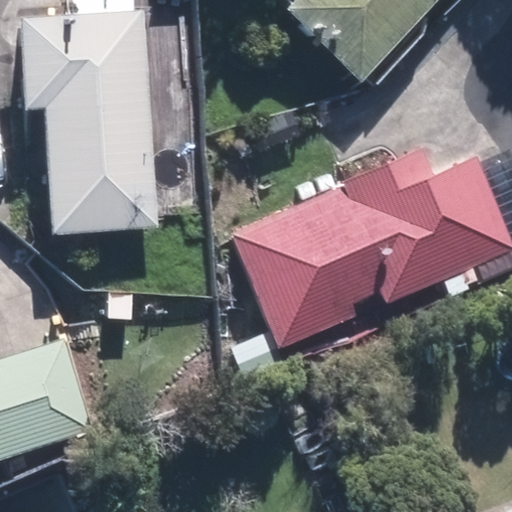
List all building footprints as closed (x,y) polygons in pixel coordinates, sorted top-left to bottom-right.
[(364,77),(435,0),(287,0),(285,4),(364,77)] [(45,98),(50,224),(156,220),(148,2),(20,7),(24,98),(45,98)] [(287,127),(212,153),(228,199),(303,174),(287,127)] [(230,230),(277,343),(355,310),(351,301),(381,288),(385,298),(511,245),(511,238),(476,152),(443,166),(432,170),(421,143),(341,176),(344,183),(230,230)] [(0,452),(92,426),(65,333),(8,349),(0,351),(0,452)]
